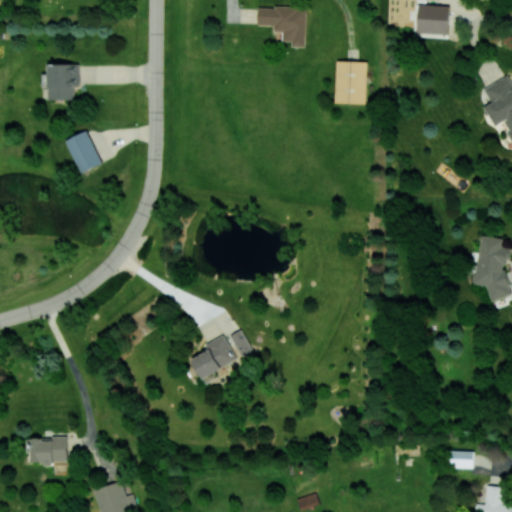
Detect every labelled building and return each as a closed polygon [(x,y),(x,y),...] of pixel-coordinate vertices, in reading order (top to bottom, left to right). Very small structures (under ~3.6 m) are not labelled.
[(449,4),(419,3),(418,33),(448,34),(449,4)] [(258,7),(257,24),(274,24),(274,30),(282,31),(282,40),(292,40),(291,45),(304,45),(306,6),(274,5),(274,7),(258,7)] [(337,60),(367,61),(365,103),(336,102),(337,60)] [(80,85),(80,63),(48,64),(49,99),(75,98),(74,85),(80,85)] [(511,82),(508,75),(483,88),(491,103),(485,106),(495,126),(503,121),(511,138),(511,82)] [(81,173),(103,163),(87,129),(65,140),(81,173)] [(490,285),(489,295),(504,297),(511,247),(502,246),(503,238),(482,235),(475,283),(490,285)] [(251,350),(243,329),(231,334),(240,355),(251,350)] [(192,358),(202,378),(237,360),(224,334),(205,344),(208,350),(192,358)] [(68,461),(68,437),(32,437),(32,463),(55,463),(55,460),(68,461)] [(474,467),(474,450),(449,450),(449,466),(474,467)] [(132,492),(127,494),(121,479),(95,489),(103,511),(135,511),(139,511),(132,492)] [(320,504),(317,492),(297,497),(301,509),(320,504)]
